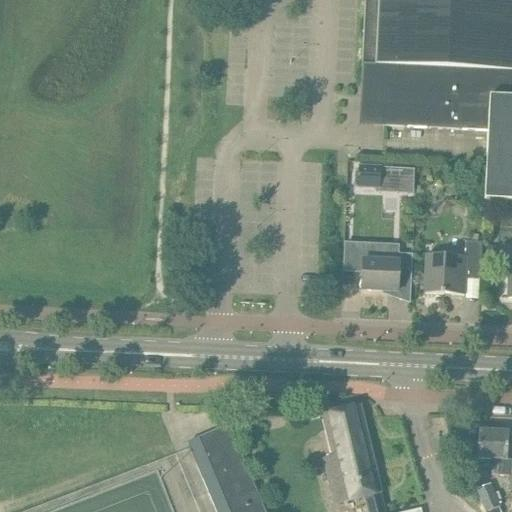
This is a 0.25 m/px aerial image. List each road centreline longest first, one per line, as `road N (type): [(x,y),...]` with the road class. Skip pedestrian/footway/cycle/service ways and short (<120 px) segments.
road 1 (residential): [(511,340),(218,321)]
road 2 (tertiary): [(217,355),(0,345)]
road 3 (tertiary): [(408,363),(217,355)]
road 4 (residential): [(408,363),(407,395),(511,401)]
